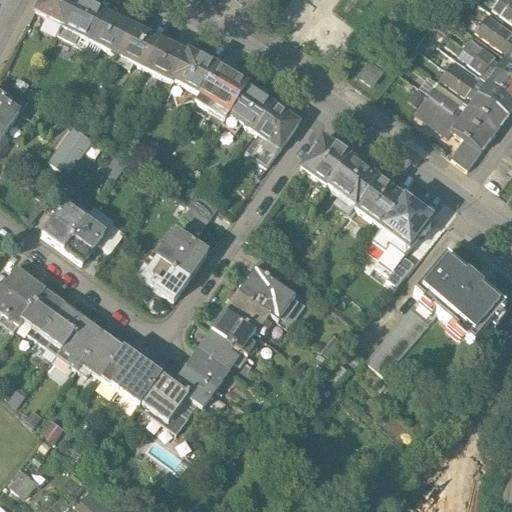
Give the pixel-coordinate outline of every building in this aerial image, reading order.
[(37,0),(28,18),(60,34),(76,3),(76,2),(72,0),(37,0)] [(511,0),(497,0),(413,118),(445,142),(447,139),(450,135),(459,123),(468,111),(477,99),(486,87),(495,76),(503,64),(511,51),(511,0)] [(101,16),(76,3),(60,34),(85,47),(101,16)] [(128,31),(101,16),(85,47),(112,62),(128,31)] [(156,45),(128,31),(112,62),(140,76),(156,45)] [(140,76),(166,90),(182,59),(156,45),(140,76)] [(511,51),(503,64),(511,69),(511,51)] [(183,57),(182,59),(166,90),(195,105),(212,72),(183,57)] [(511,69),(503,64),(495,76),(511,88),(511,69)] [(367,68),(355,83),(370,95),(382,79),(367,68)] [(245,93),(212,72),(195,105),(225,124),(245,93)] [(511,88),(495,76),(486,87),(511,106),(511,88)] [(511,106),(486,87),(477,99),(507,121),(511,114),(511,106)] [(270,110),(245,93),(225,124),(250,140),(270,110)] [(0,96),(0,135),(6,140),(24,114),(0,96)] [(477,99),(468,111),(498,133),(507,121),(477,99)] [(297,127),(270,110),(250,140),(277,158),(297,127)] [(468,111),(459,123),(489,145),(498,133),(468,111)] [(459,123),(450,135),(463,145),(480,157),(489,145),(459,123)] [(92,147),(72,133),(48,168),(69,182),(92,147)] [(319,143),(294,176),(324,197),(348,165),(319,143)] [(466,176),(480,157),(463,145),(449,163),(466,176)] [(376,185),(348,165),(324,197),(352,218),(376,185)] [(401,204),(376,185),(352,218),(377,237),(401,204)] [(190,211),(182,223),(200,236),(218,210),(197,195),(187,209),(190,211)] [(431,226),(401,204),(377,237),(407,259),(431,226)] [(61,257),(83,226),(62,211),(40,243),(61,257)] [(83,226),(61,257),(81,271),(96,250),(103,240),(83,226)] [(103,240),(96,250),(109,258),(123,238),(111,229),(103,240)] [(170,236),(154,259),(187,283),(203,260),(170,236)] [(170,307),(187,283),(154,259),(145,272),(140,269),(132,280),(170,307)] [(444,260),(412,296),(418,301),(402,320),(420,336),(437,316),(473,347),(504,310),(444,260)] [(261,267),(255,275),(272,288),(278,279),(261,267)] [(255,275),(238,298),(274,324),(287,333),(303,310),(272,288),(255,275)] [(0,326),(12,335),(17,327),(39,297),(11,276),(0,291),(0,326)] [(17,327),(38,342),(60,312),(39,297),(17,327)] [(238,298),(224,318),(255,341),(259,344),(274,324),(238,298)] [(38,342),(58,356),(80,326),(60,312),(38,342)] [(224,318),(209,338),(241,361),(255,341),(224,318)] [(402,320),(364,363),(383,379),(420,336),(402,320)] [(58,356),(77,370),(99,340),(80,326),(58,356)] [(209,338),(197,355),(229,377),(241,361),(209,338)] [(77,370),(95,383),(117,353),(99,340),(77,370)] [(95,383),(115,398),(137,367),(117,353),(95,383)] [(197,355),(184,373),(216,396),(229,377),(197,355)] [(115,398),(137,413),(159,383),(137,367),(115,398)] [(184,373),(171,391),(186,403),(202,414),(216,396),(184,373)] [(171,391),(159,383),(137,413),(173,440),(186,422),(177,416),(186,403),(171,391)] [(63,432),(50,422),(39,436),(52,446),(63,432)] [(107,482),(100,490),(108,497),(115,490),(107,482)]
